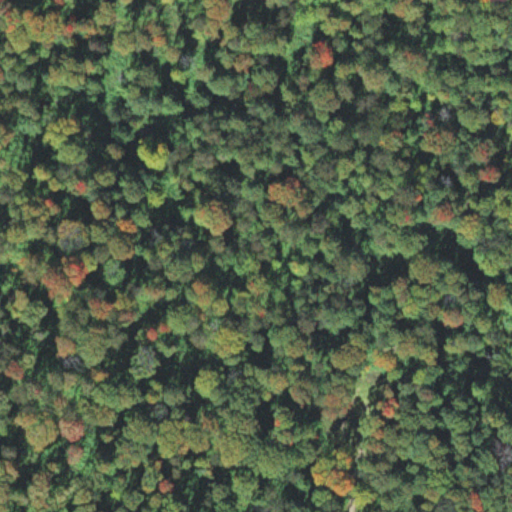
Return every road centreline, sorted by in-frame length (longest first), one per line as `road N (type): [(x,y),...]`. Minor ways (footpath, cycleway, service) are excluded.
road 1 (track): [(351,511),(348,474),(425,264)]
road 2 (track): [(425,264),(511,145)]
